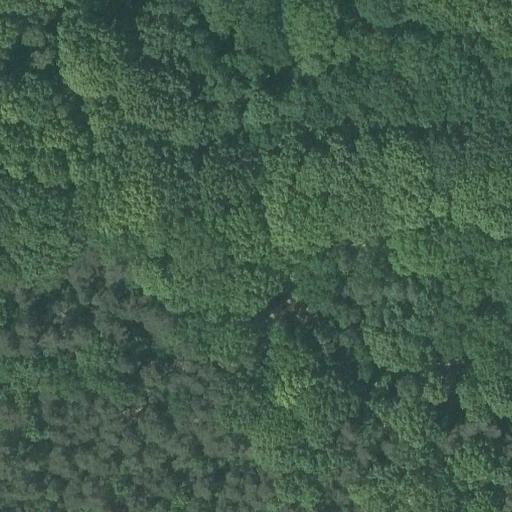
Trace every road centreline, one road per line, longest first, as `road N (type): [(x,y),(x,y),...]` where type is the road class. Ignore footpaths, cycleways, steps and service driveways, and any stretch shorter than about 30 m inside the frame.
road 1 (track): [(511,124),(0,214)]
road 2 (track): [(142,189),(335,511)]
